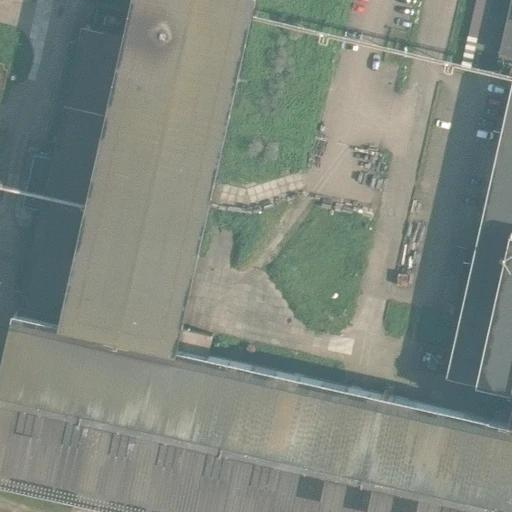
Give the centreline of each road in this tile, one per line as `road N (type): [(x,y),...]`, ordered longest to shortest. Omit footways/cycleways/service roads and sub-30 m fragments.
road 1 (unknown): [(408,143),(377,130),(362,102),(382,0)]
road 2 (unknown): [(365,340),(297,341),(234,323)]
